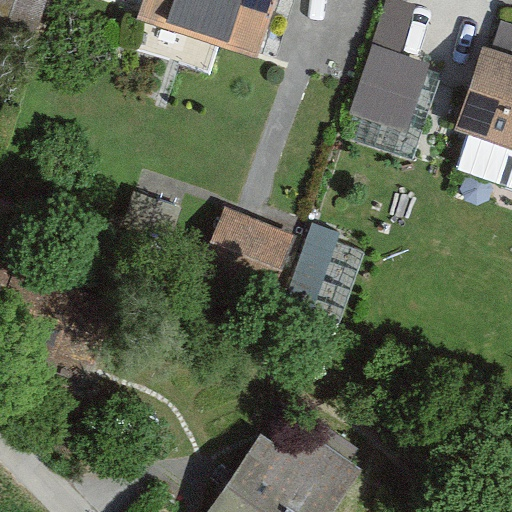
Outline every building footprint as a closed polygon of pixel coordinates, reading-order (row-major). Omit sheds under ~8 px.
[(270,0),(141,0),(135,18),(250,58),(270,0)] [(387,0),(373,46),(401,55),(417,6),(398,0),(387,0)] [(350,115),(408,134),(430,65),(401,55),(373,46),(350,115)] [(511,56),(484,47),(454,133),(511,152),(511,56)] [(0,250),(16,208),(0,202),(0,250)] [(296,237),(225,209),(197,277),(268,305),(296,237)] [(0,309),(0,340),(93,373),(117,304),(0,263),(0,308),(0,309)] [(327,511),(355,470),(275,418),(214,511),(327,511)] [(511,511),(511,469),(501,462),(465,511),(511,511)]
